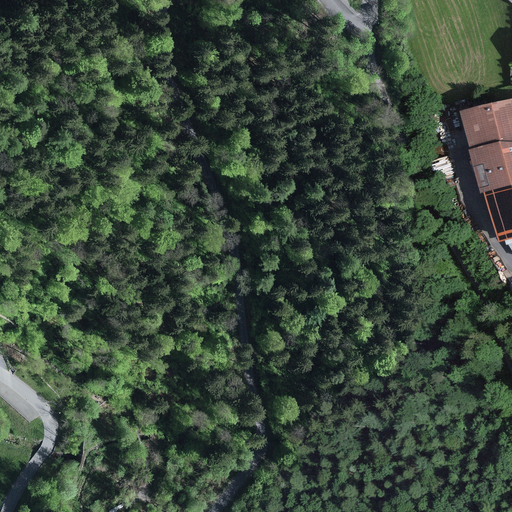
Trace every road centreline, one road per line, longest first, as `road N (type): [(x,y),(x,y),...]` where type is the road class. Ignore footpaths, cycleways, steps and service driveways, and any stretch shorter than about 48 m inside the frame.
road 1 (residential): [(214,511),(252,468),(256,385),(244,272),(225,194),(188,117),(175,0)]
road 2 (track): [(369,19),(366,45),(395,124),(434,216),(468,267),(486,332),(511,370)]
road 3 (residential): [(7,511),(46,449),(50,423),(42,405),(0,374)]
